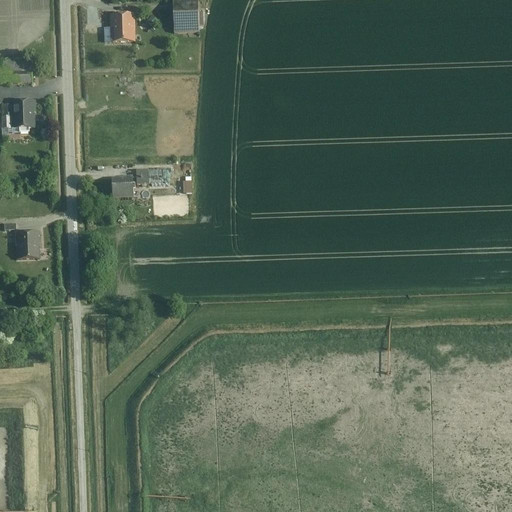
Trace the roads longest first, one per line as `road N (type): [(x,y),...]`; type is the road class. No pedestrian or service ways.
road 1 (unclassified): [(71,227),(84,511)]
road 2 (residential): [(64,0),(71,227)]
